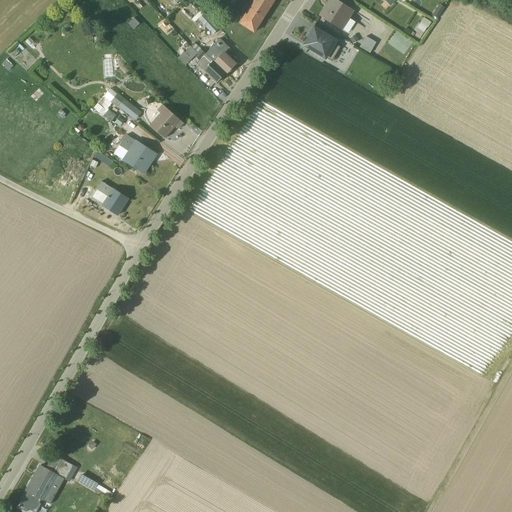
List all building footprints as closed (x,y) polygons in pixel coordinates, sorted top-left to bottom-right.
[(273,0),(237,0),(234,6),(245,13),(238,23),(253,33),(273,0)] [(334,0),(329,0),(319,16),(341,30),(342,30),(347,33),(354,23),(349,19),(353,12),(334,0)] [(218,30),(204,14),(198,19),(212,35),(218,30)] [(133,18),(127,24),(133,30),(139,24),(133,18)] [(417,28),(423,32),(429,22),(422,18),(417,28)] [(313,25),(306,37),(307,37),(307,36),(309,37),(303,47),(325,61),(327,57),(328,57),(326,59),(331,62),(339,48),(335,45),(337,41),(313,27),(314,25),(313,25)] [(358,41),(354,35),(348,39),(352,44),(358,41)] [(375,43),(365,37),(359,47),(369,53),(375,43)] [(29,38),(24,42),(31,49),(35,44),(29,38)] [(220,40),(206,55),(225,73),(234,64),(222,53),(227,47),(220,40)] [(183,53),(178,59),(185,65),(194,56),(198,60),(194,65),(201,72),(203,71),(216,83),(225,73),(200,50),(197,53),(191,47),(184,54),(183,53)] [(6,59),(1,64),(7,71),(12,66),(6,59)] [(109,89),(103,97),(116,108),(117,106),(134,120),(141,113),(123,99),(123,100),(109,89)] [(111,104),(103,97),(93,109),(103,116),(106,112),(105,111),(111,104)] [(163,139),(174,127),(177,129),(182,124),(161,105),(156,111),(159,113),(149,126),(163,139)] [(119,118),(114,123),(119,127),(123,121),(119,118)] [(126,135),(113,154),(143,174),(155,155),(155,154),(126,135)] [(106,158),(99,153),(93,162),(99,166),(106,158)] [(72,164),(68,161),(64,167),(68,170),(65,175),(86,188),(94,177),(73,163),(72,164)] [(127,199),(100,182),(96,190),(92,197),(103,203),(102,206),(117,215),(127,199)] [(27,492),(18,508),(25,511),(27,509),(32,511),(35,511),(40,504),(38,503),(40,500),(49,505),(63,480),(69,483),(74,473),(70,471),(73,466),(52,454),(44,469),(39,466),(25,491),(27,492)]
